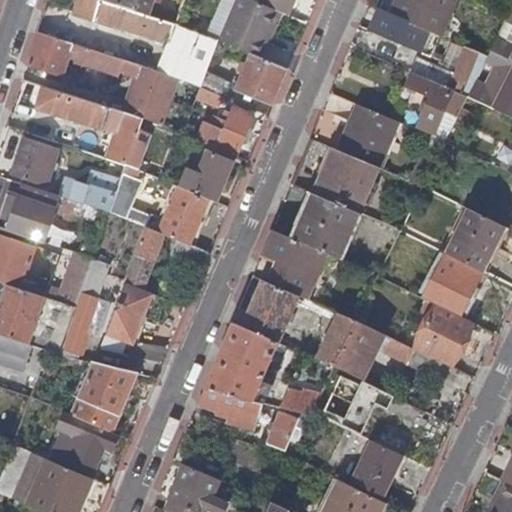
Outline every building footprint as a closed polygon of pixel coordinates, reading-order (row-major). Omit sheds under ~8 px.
[(78,0),(74,12),(168,43),(158,71),(201,89),(208,72),(220,41),(216,39),(177,25),(150,16),(103,0),(78,0)] [(155,0),(103,0),(150,16),(155,0)] [(261,5),(250,0),(232,0),(216,39),(220,41),(253,55),(262,58),(282,13),(268,7),(261,5)] [(263,0),(261,5),(268,7),(282,13),(289,16),(296,0),(263,0)] [(398,0),(391,15),(438,35),(454,0),(398,0)] [(511,9),(491,53),(511,63),(511,9)] [(391,15),(382,36),(431,58),(441,36),(438,35),(391,15)] [(158,71),(40,32),(29,66),(64,78),(71,57),(78,59),(76,62),(122,76),(123,72),(138,77),(126,113),(144,119),(163,126),(177,88),(186,92),(186,93),(198,97),(201,89),(158,71)] [(413,74),(468,98),(475,83),(480,74),(489,57),(452,41),(447,52),(462,58),(455,74),(419,58),(413,74)] [(475,83),(468,98),(494,108),(502,91),(510,74),(511,75),(511,63),(491,53),(489,57),(486,62),(497,68),(487,88),(475,83)] [(288,70),(262,58),(253,55),(237,92),(272,107),(288,70)] [(208,72),(201,89),(226,99),(227,99),(234,82),(208,72)] [(432,136),(446,142),(468,98),(413,74),(410,72),(404,84),(432,97),(428,104),(424,113),(419,126),(434,133),(432,136)] [(511,75),(510,74),(502,91),(511,96),(511,94),(511,75)] [(144,119),(126,113),(105,106),(47,87),(40,107),(119,132),(110,158),(127,164),(126,166),(139,171),(153,136),(140,132),(144,119)] [(418,110),(424,113),(428,104),(422,101),(418,110)] [(340,151),(380,168),(380,169),(400,122),(397,121),(359,105),(340,151)] [(234,109),(217,148),(237,157),(254,117),(234,109)] [(397,121),(400,122),(404,124),(406,118),(400,115),(397,121)] [(26,138),(14,176),(47,187),(59,149),(26,138)] [(333,148),(313,194),(360,214),(380,168),(340,151),(333,148)] [(211,200),(218,203),(223,188),(228,177),(234,163),(215,155),(211,163),(206,161),(200,175),(187,169),(179,186),(180,187),(211,200)] [(234,180),(228,177),(223,188),(229,191),(234,180)] [(10,194),(0,224),(0,228),(41,242),(55,195),(8,180),(4,192),(10,194)] [(92,187),(85,205),(87,205),(111,213),(117,195),(92,187)] [(211,200),(180,187),(167,219),(154,215),(148,227),(166,235),(179,240),(193,246),(202,224),(205,216),(211,200)] [(120,189),(117,195),(111,213),(129,220),(137,195),(120,189)] [(293,239),(333,256),(340,260),(360,214),(313,194),(293,239)] [(464,207),(443,252),(447,254),(469,209),(464,207)] [(447,254),(485,272),(506,227),(469,209),(447,254)] [(166,235),(148,227),(125,283),(127,284),(143,290),(166,235)] [(485,272),(488,274),(511,229),(506,227),(485,272)] [(273,230),(262,256),(281,264),(272,285),(313,302),(333,256),(293,239),(273,230)] [(0,233),(0,281),(7,284),(46,297),(47,297),(51,287),(26,280),(38,246),(0,233)] [(204,267),(210,253),(193,246),(179,240),(174,254),(204,267)] [(94,259),(76,253),(60,301),(78,307),(91,268),(94,259)] [(441,307),(461,317),(485,272),(447,254),(426,296),(442,304),(441,307)] [(108,275),(91,268),(78,307),(75,315),(78,315),(66,349),(80,353),(91,323),(96,310),(108,275)] [(243,327),(279,342),(296,304),(331,319),(335,311),(313,302),(272,285),(263,281),(243,327)] [(46,297),(7,284),(0,307),(0,334),(3,335),(30,344),(46,297)] [(143,290),(127,284),(102,349),(129,356),(132,348),(153,294),(143,290)] [(443,363),(453,368),(475,324),(461,317),(441,307),(437,305),(415,350),(443,363)] [(103,313),(96,310),(91,323),(98,325),(103,313)] [(319,359),(335,366),(358,321),(341,314),(319,359)] [(358,321),(335,366),(364,380),(368,370),(364,368),(382,333),(358,321)] [(233,323),(204,391),(254,402),(258,392),(268,396),(273,385),(262,381),(279,342),(243,327),(233,323)] [(0,334),(0,364),(21,371),(30,344),(0,334)] [(437,377),(443,363),(415,350),(387,336),(381,350),(437,377)] [(132,348),(129,356),(163,364),(169,348),(140,344),(137,348),(132,348)] [(66,349),(64,348),(61,354),(78,358),(80,353),(66,349)] [(111,431),(136,372),(99,363),(79,410),(73,408),(71,413),(88,421),(111,431)] [(326,410),(346,420),(350,413),(354,405),(358,396),(362,387),(342,378),(326,410)] [(368,392),(373,394),(376,386),(371,384),(368,392)] [(420,424),(427,411),(376,386),(373,394),(371,397),(390,406),(389,409),(420,424)] [(279,408),(310,415),(313,411),(320,396),(289,389),(279,408)] [(204,391),(199,403),(236,412),(233,426),(255,431),(258,417),(259,417),(263,404),(254,402),(204,391)] [(366,400),(358,396),(354,405),(362,408),(366,400)] [(280,412),(268,443),(286,450),(298,418),(280,412)] [(346,420),(344,426),(360,434),(366,421),(350,413),(346,420)] [(111,431),(88,421),(81,438),(64,431),(52,460),(93,479),(101,463),(104,454),(113,457),(122,436),(111,431)] [(52,460),(64,431),(59,429),(47,458),(50,460),(52,460)] [(382,501),(404,456),(372,440),(351,485),(382,501)] [(298,444),(292,456),(324,472),(328,461),(317,455),(318,453),(298,444)] [(47,458),(15,445),(7,467),(0,484),(0,493),(44,511),(78,511),(93,479),(52,460),(50,460),(47,458)] [(109,466),(113,457),(104,454),(101,463),(109,466)] [(511,461),(503,480),(511,484),(511,461)] [(184,465),(169,500),(197,511),(205,511),(208,508),(217,511),(227,511),(232,502),(213,494),(219,480),(184,465)] [(339,479),(323,511),(382,511),(387,503),(382,501),(351,485),(339,479)] [(490,506),(493,507),(499,495),(506,498),(511,484),(503,480),(502,480),(490,506)] [(493,507),(491,511),(511,511),(511,484),(506,498),(499,495),(493,507)] [(262,499),(256,511),(268,511),(272,503),(262,499)] [(197,511),(169,500),(165,511),(166,511),(197,511)] [(272,503),(268,511),(290,511),(272,503)]
